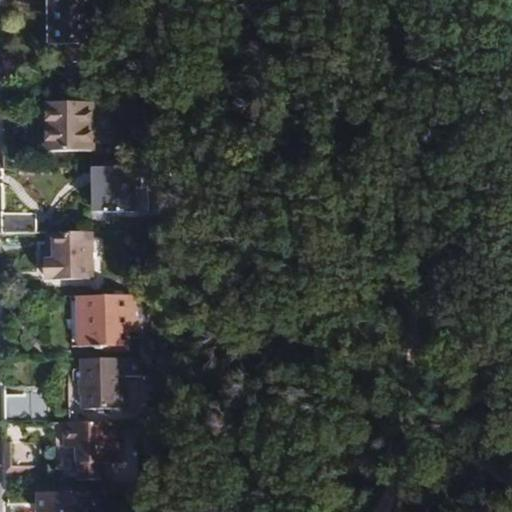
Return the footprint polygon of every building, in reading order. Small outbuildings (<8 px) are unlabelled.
[(49,0),(49,44),(94,44),(93,0),(49,0)] [(95,151),(94,103),(47,103),(48,152),(95,151)] [(134,213),(134,168),(97,168),(98,213),(134,213)] [(35,234),(35,215),(2,216),(2,235),(35,234)] [(91,279),(91,233),(53,233),(53,260),(45,260),(45,281),(91,279)] [(134,333),(133,297),(79,298),(80,349),(128,348),(128,333),(134,333)] [(31,317),(31,299),(4,300),(4,318),(31,317)] [(123,411),(123,360),(82,361),(83,411),(123,411)] [(32,425),(32,397),(6,398),(7,425),(32,425)] [(121,464),(120,423),(67,424),(67,449),(78,449),(80,482),(104,481),(104,464),(121,464)] [(80,482),(78,449),(67,449),(67,424),(57,424),(58,482),(80,482)] [(41,473),(41,425),(32,425),(7,425),(7,474),(41,473)] [(99,511),(100,495),(40,496),(40,511),(99,511)]
